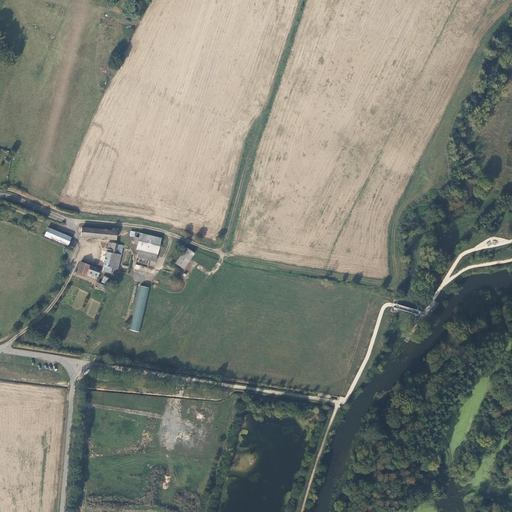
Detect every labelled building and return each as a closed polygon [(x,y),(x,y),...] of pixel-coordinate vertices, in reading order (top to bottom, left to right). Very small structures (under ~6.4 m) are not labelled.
[(49,227),(45,236),(69,246),(72,237),(49,227)] [(119,230),(83,227),(83,237),(118,240),(119,230)] [(161,238),(139,233),(138,237),(135,236),(133,243),(136,244),(135,248),(139,248),(137,257),(155,261),(161,238)] [(116,245),(107,243),(103,266),(104,266),(103,272),(111,273),(112,268),(118,270),(121,255),(114,254),(116,245)] [(186,247),(175,262),(183,268),(194,253),(186,247)] [(84,280),(87,272),(87,274),(87,275),(88,276),(90,276),(91,275),(91,274),(92,273),(97,276),(100,269),(81,261),(75,277),(84,280)] [(139,286),(128,330),(138,332),(149,288),(139,286)]
